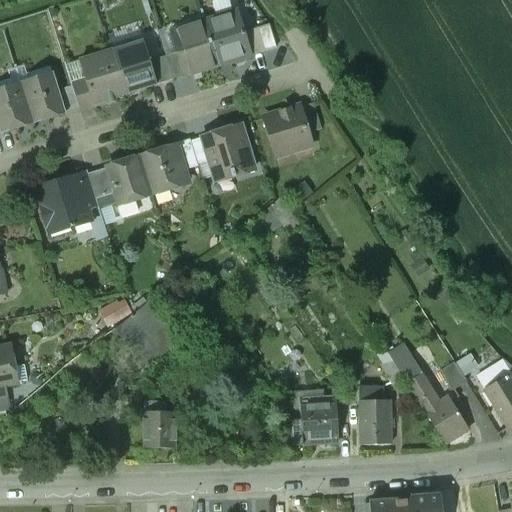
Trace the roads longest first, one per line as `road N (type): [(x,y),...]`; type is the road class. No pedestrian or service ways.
road 1 (residential): [(511,456),(298,481),(0,489)]
road 2 (residential): [(0,166),(316,65)]
